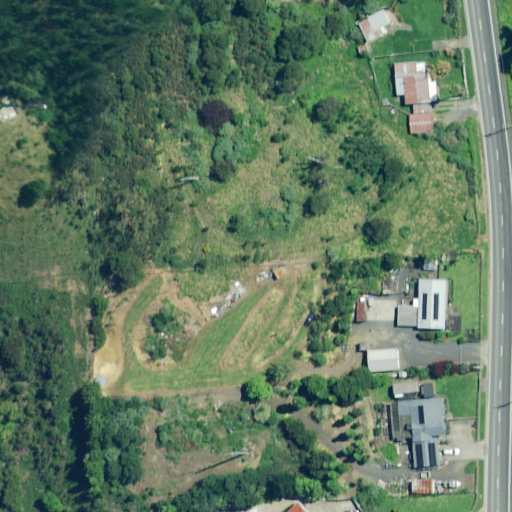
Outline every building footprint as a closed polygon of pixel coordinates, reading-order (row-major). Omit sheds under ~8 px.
[(392,28),(382,10),(356,24),(366,42),(392,28)] [(404,104),(413,103),(414,113),(409,114),(410,135),(433,133),(430,102),(437,101),(435,72),(425,73),(424,62),(393,64),(395,95),(404,94),(404,104)] [(419,280),(418,299),(413,299),(413,306),(397,306),(396,326),(419,326),(418,328),(445,329),(446,281),(419,280)] [(397,370),(395,349),(362,352),(363,373),(397,370)] [(444,436),(441,399),(379,403),(382,440),(412,438),(414,467),(437,465),(435,436),(444,436)] [(306,511),(298,503),(288,511),(306,511)]
